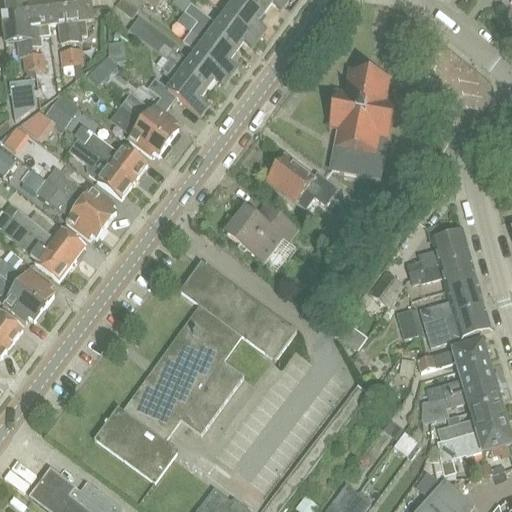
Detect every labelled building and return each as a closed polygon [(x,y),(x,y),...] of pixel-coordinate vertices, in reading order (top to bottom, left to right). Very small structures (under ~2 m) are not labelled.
[(59,0),(46,2),(50,29),(59,28),(61,48),(70,47),(64,0),(59,0)] [(64,0),(70,47),(83,45),(83,40),(88,39),(86,24),(93,23),(91,5),(86,6),(84,0),(64,0)] [(133,0),(133,1),(143,9),(147,4),(156,10),(163,1),(162,0),(133,0)] [(264,17),(242,0),(224,0),(233,6),(225,16),(259,42),(266,34),(257,27),(264,17)] [(242,0),(264,17),(272,7),(280,14),(287,4),(282,0),(242,0)] [(50,29),(46,2),(27,4),(33,52),(41,51),(40,40),(51,39),(50,29)] [(25,75),(34,74),(35,74),(33,59),(33,52),(27,4),(26,4),(26,3),(6,5),(7,16),(2,17),(4,34),(6,47),(17,46),(19,61),(23,60),(25,75)] [(197,26),(235,55),(243,45),(252,52),(259,42),(225,16),(217,27),(191,7),(184,15),(197,25),(197,26)] [(168,64),(207,94),(215,84),(223,90),(230,80),(197,55),(188,66),(175,56),(178,52),(138,22),(129,34),(168,64)] [(235,55),(197,26),(191,34),(204,45),(197,55),(230,80),(237,71),(228,65),(235,55)] [(73,69),(83,68),(81,53),(71,54),(73,69)] [(73,69),(71,54),(61,56),(62,71),(73,69)] [(33,59),(35,74),(45,72),(43,58),(33,59)] [(108,61),(88,80),(98,91),(118,71),(108,61)] [(170,109),(177,101),(201,119),(208,110),(200,104),(207,94),(168,64),(162,73),(176,83),(169,92),(155,82),(148,91),(161,101),(160,102),(170,109)] [(380,74),(363,71),(362,76),(346,72),(346,74),(350,75),(346,97),(338,95),(339,92),(336,91),(328,132),(331,133),(331,129),(339,131),(335,147),(332,147),(332,150),(335,150),(331,173),(380,183),(397,103),(394,103),(393,106),(385,105),(390,83),(393,84),(394,81),(379,78),(380,74)] [(34,94),(11,97),(15,125),(16,126),(36,110),(34,94)] [(120,111),(131,119),(169,148),(179,135),(174,131),(177,127),(164,117),(170,109),(160,102),(153,112),(131,96),(120,111)] [(169,148),(131,119),(120,111),(114,119),(110,124),(132,140),(128,144),(151,161),(154,157),(159,161),(169,148)] [(40,115),(20,130),(38,143),(52,124),(40,115)] [(124,150),(119,156),(93,137),(84,148),(89,151),(101,160),(135,186),(148,169),(124,150)] [(88,178),(97,185),(97,186),(121,204),(135,186),(101,160),(89,151),(84,148),(78,144),(70,155),(88,169),(87,171),(88,178)] [(0,151),(0,176),(4,179),(16,164),(0,151)] [(314,182),(285,160),(276,172),(275,171),(271,172),(267,178),(267,181),(268,182),(267,184),(305,213),(314,201),(325,209),(330,202),(334,205),(336,201),(333,199),(338,192),(317,177),(314,182)] [(57,193),(69,202),(79,210),(106,230),(116,217),(111,213),(115,209),(92,192),(89,196),(56,171),(46,185),(57,193)] [(37,197),(69,222),(66,226),(88,243),(91,240),(96,243),(106,230),(79,210),(69,202),(57,193),(46,185),(37,197)] [(299,232),(265,206),(255,219),(246,212),(226,237),(264,266),(282,243),(288,247),(299,232)] [(27,234),(38,243),(72,269),(86,251),(61,233),(55,241),(45,234),(33,225),(18,213),(11,222),(27,234)] [(405,234),(379,216),(371,227),(397,246),(405,234)] [(72,269),(38,243),(27,234),(11,222),(1,235),(34,261),(38,256),(41,259),(35,267),(59,286),(72,269)] [(433,245),(435,254),(419,258),(420,263),(406,267),(409,278),(471,260),(463,236),(433,245)] [(446,293),(478,284),(471,260),(409,278),(412,288),(420,286),(421,288),(443,282),(446,293)] [(2,266),(0,268),(0,278),(7,284),(44,313),(55,299),(50,295),(53,291),(31,274),(25,282),(14,274),(14,275),(2,266)] [(296,336),(202,266),(180,294),(201,310),(158,368),(160,369),(124,417),(117,412),(95,442),(154,487),(178,455),(164,445),(181,423),(202,438),(244,381),(223,365),(242,340),(275,365),(296,336)] [(388,311),(389,310),(404,289),(386,276),(370,298),(388,311)] [(0,297),(8,304),(4,309),(26,326),(29,322),(34,326),(44,313),(7,284),(0,278),(0,297)] [(424,326),(485,308),(478,284),(446,293),(449,303),(420,311),(424,326)] [(431,351),(461,342),(492,333),(485,308),(424,326),(431,351)] [(419,339),(416,329),(412,313),(397,318),(404,343),(419,339)] [(0,343),(10,352),(24,334),(0,316),(0,343)] [(349,327),(346,332),(339,341),(349,348),(344,355),(353,361),(368,341),(349,327)] [(0,365),(10,352),(0,343),(0,365)] [(436,370),(453,366),(453,364),(456,363),(459,373),(488,365),(482,345),(418,362),(421,374),(436,370)] [(430,403),(445,399),(451,398),(495,386),(488,365),(459,373),(462,384),(458,385),(458,384),(426,392),(430,403)] [(468,404),(471,414),(501,406),(495,386),(451,398),(455,409),(465,406),(465,405),(468,404)] [(358,388),(262,511),(281,511),(370,397),(358,388)] [(449,421),(446,412),(449,411),(445,399),(430,403),(430,404),(422,406),(422,424),(424,428),(449,421)] [(442,444),(507,426),(501,406),(471,414),(474,425),(471,426),(468,425),(461,427),(459,419),(447,422),(450,430),(439,433),(442,444)] [(507,426),(442,444),(442,445),(437,446),(441,461),(433,463),(435,469),(443,467),(446,479),(456,477),(452,463),(465,459),(465,460),(508,448),(511,443),(507,426)] [(80,495),(51,473),(30,500),(45,511),(120,511),(87,486),(80,495)] [(426,477),(416,493),(424,498),(435,483),(426,477)] [(444,485),(420,511),(473,511),(475,511),(444,485)] [(346,511),(358,496),(346,487),(327,511),(346,511)] [(240,511),(214,492),(198,511),(240,511)] [(358,496),(346,511),(366,511),(371,506),(358,496)]
